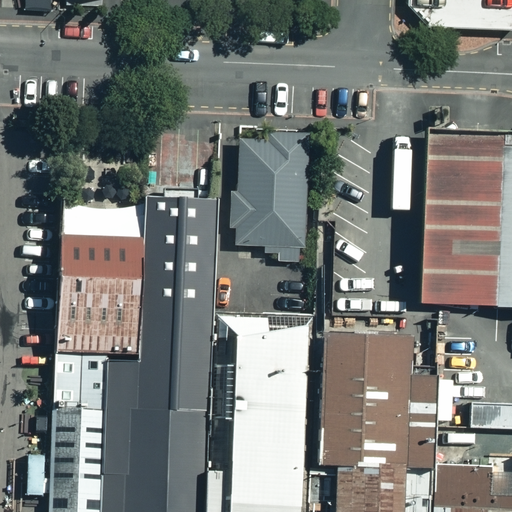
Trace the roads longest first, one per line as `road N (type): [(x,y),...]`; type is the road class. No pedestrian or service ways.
road 1 (unclassified): [(0,54),(365,68)]
road 2 (unclassified): [(365,68),(511,73)]
